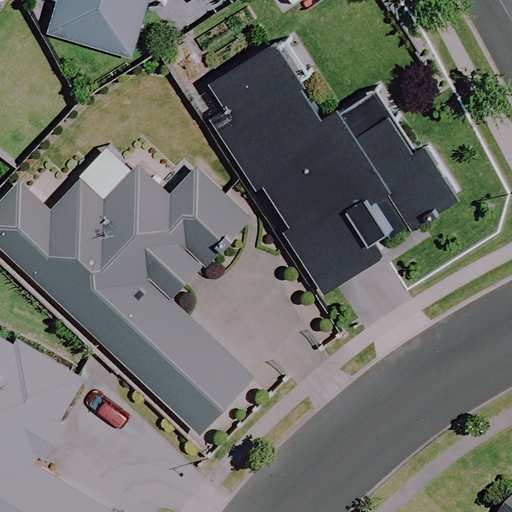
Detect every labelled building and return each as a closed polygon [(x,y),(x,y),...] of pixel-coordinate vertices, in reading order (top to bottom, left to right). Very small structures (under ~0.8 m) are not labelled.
[(54,0),(44,33),(129,59),(147,0),(54,0)] [(326,117),(276,42),(215,82),(235,111),(214,126),(323,291),(378,255),(373,247),(455,193),(422,143),(413,149),(372,87),(326,117)] [(246,220),(191,167),(166,193),(137,166),(103,201),(80,179),(48,212),(19,184),(0,203),(0,245),(204,442),(260,384),(171,297),(246,220)] [(12,347),(0,339),(0,511),(151,511),(155,506),(68,454),(58,448),(70,429),(56,421),(82,379),(17,340),(12,347)] [(511,511),(511,502),(503,511),(511,511)]
